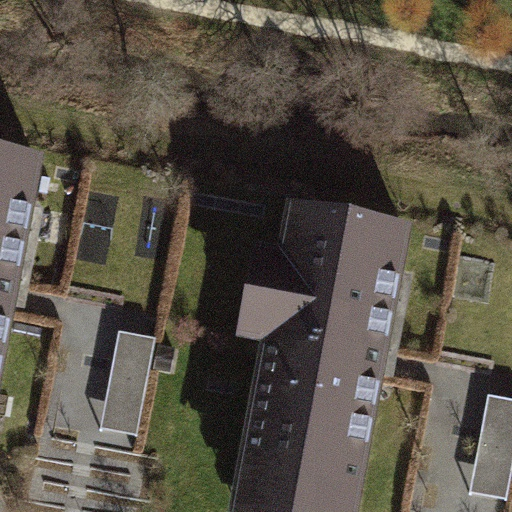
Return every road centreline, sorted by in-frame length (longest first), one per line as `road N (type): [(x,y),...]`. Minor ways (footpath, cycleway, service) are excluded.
road 1 (track): [(0,107),(88,131),(511,207)]
road 2 (track): [(511,64),(181,0)]
